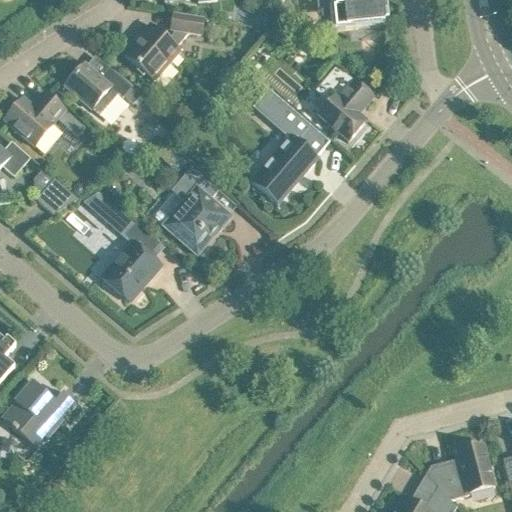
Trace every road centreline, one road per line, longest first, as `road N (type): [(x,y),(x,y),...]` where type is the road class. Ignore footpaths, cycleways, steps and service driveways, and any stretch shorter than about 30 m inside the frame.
road 1 (residential): [(447,101),(324,244),(162,348),(109,352),(0,257)]
road 2 (residential): [(350,511),(398,428),(511,399)]
road 3 (residential): [(0,77),(111,0)]
